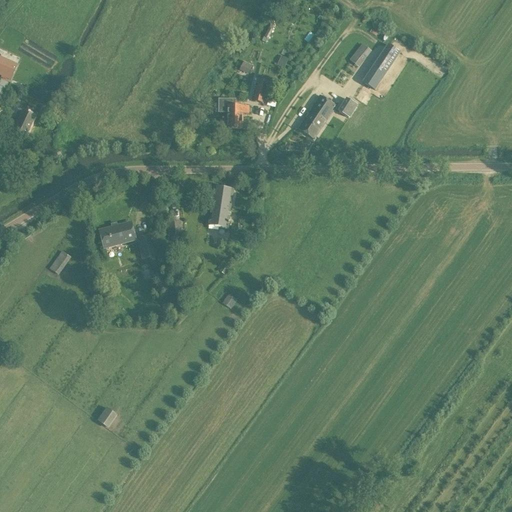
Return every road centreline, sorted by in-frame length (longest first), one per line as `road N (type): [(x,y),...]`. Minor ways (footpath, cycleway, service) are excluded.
road 1 (tertiary): [(511,166),(115,172),(0,231)]
road 2 (track): [(260,168),(288,108),(373,0)]
